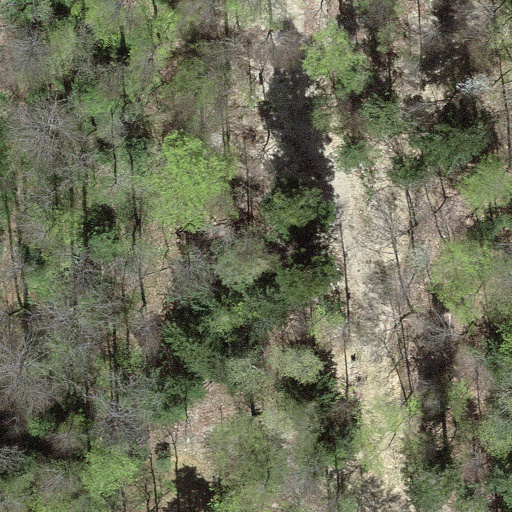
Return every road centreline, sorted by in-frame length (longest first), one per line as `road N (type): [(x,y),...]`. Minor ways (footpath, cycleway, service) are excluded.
road 1 (track): [(396,511),(371,346),(405,131),(480,0)]
road 2 (track): [(375,321),(339,186),(318,0)]
